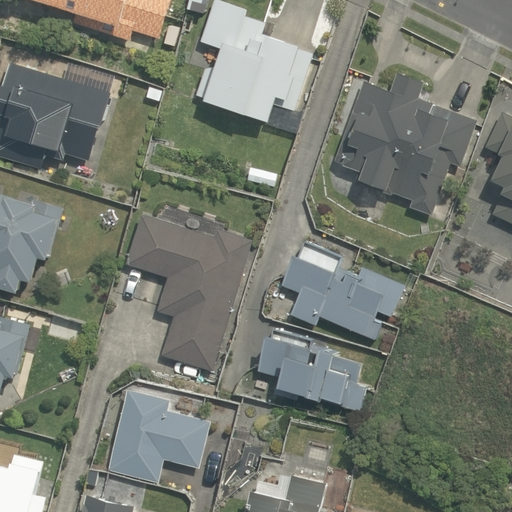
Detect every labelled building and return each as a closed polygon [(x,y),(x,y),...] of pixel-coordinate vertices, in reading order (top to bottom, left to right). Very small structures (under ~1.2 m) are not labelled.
[(43,0),(79,11),(76,21),(132,38),(134,32),(160,40),(172,0),(43,0)] [(251,8),(226,0),(215,0),(202,41),(224,48),(218,67),(209,64),(199,95),(207,98),(205,102),(270,124),(276,107),(294,113),(315,53),(270,38),(275,24),(249,15),(251,8)] [(175,47),(180,29),(170,26),(165,43),(175,47)] [(46,76),(13,67),(1,110),(10,112),(0,146),(0,150),(42,162),(46,148),(66,154),(68,148),(87,154),(95,126),(98,127),(101,118),(105,119),(109,106),(103,105),(106,95),(86,89),(87,84),(47,73),(46,76)] [(394,91),(365,80),(334,159),(359,169),(355,180),(393,194),(394,192),(412,199),(410,204),(431,213),(452,160),(461,163),(478,119),(421,97),(427,79),(402,69),(394,91)] [(494,213),(511,221),(511,114),(503,110),(486,147),(505,156),(493,182),(506,187),(494,213)] [(35,202),(0,191),(0,286),(19,292),(24,276),(36,279),(43,257),(49,259),(65,206),(36,197),(35,202)] [(362,199),(355,214),(378,224),(385,208),(362,199)] [(214,369),(254,240),(218,228),(216,234),(143,212),(127,262),(169,275),(158,311),(175,316),(164,354),(214,369)] [(303,292),(293,313),(318,324),(322,315),(377,338),(384,321),(377,318),(380,311),(394,317),(408,282),(366,264),(361,275),(352,271),(348,279),(339,276),(341,270),(342,255),(307,239),(298,252),(285,284),(303,292)] [(0,317),(0,397),(4,398),(10,374),(18,376),(33,320),(1,312),(0,317)] [(315,345),(271,333),(261,368),(280,374),(276,390),(302,397),(303,394),(362,409),(369,384),(360,381),(366,360),(339,353),(339,351),(324,347),(322,351),(314,349),(315,345)] [(201,468),(213,421),(170,410),(173,400),(130,389),(110,470),(160,483),(166,459),(201,468)] [(0,511),(44,511),(51,489),(40,486),(48,457),(19,448),(13,467),(0,462),(0,511)] [(251,485),(245,511),(319,511),(321,505),(330,507),(333,493),(325,491),(327,483),(288,474),(283,493),(251,485)] [(136,511),(138,505),(92,493),(87,511),(136,511)]
